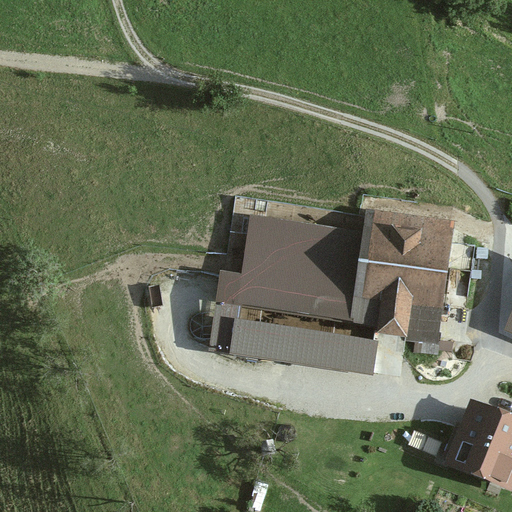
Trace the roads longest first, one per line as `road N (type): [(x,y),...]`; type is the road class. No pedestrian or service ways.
road 1 (track): [(117,0),(136,44),(168,77),(407,139),(463,173)]
road 2 (unknown): [(222,319),(392,405),(428,403),(465,388),(491,340)]
road 3 (unclassified): [(511,349),(491,340),(498,222),(488,196),(463,173)]
road 4 (track): [(168,77),(0,57)]
